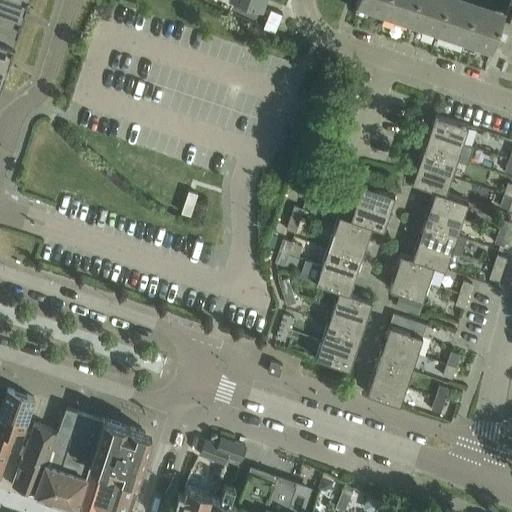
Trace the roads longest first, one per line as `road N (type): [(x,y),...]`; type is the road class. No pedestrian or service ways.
road 1 (tertiary): [(476,476),(200,380)]
road 2 (residential): [(511,103),(330,41),(309,23),(303,0)]
road 3 (tertiary): [(200,380),(163,327),(0,273)]
road 4 (tertiary): [(0,352),(143,399),(200,380)]
road 5 (residential): [(476,476),(511,301)]
road 6 (residential): [(144,511),(178,405),(200,380)]
road 7 (residential): [(13,114),(47,76),(71,0)]
